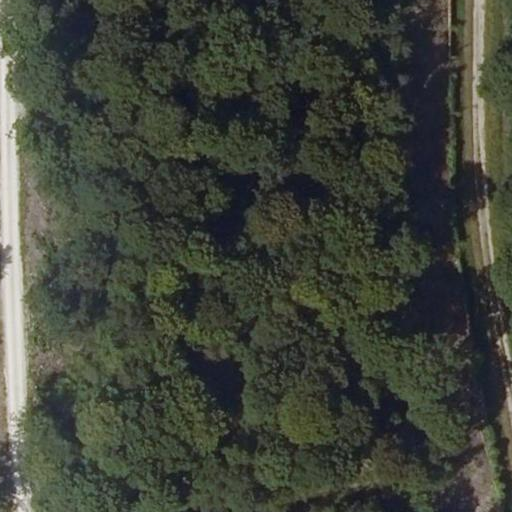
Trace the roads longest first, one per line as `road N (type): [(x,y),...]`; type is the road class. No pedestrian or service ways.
road 1 (track): [(34,511),(21,360),(17,0)]
road 2 (track): [(502,0),(502,283),(511,369)]
road 3 (track): [(203,511),(511,477)]
